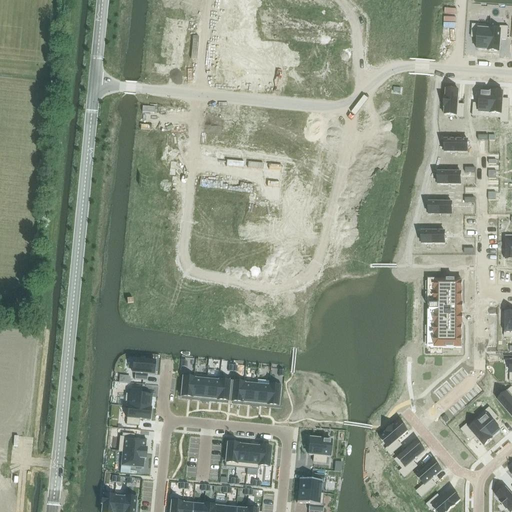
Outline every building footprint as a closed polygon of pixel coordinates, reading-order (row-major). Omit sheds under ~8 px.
[(170,0),(169,9),(191,11),(192,0),(170,0)] [(398,1),(397,0),(363,0),(370,11),(384,2),(387,8),(398,1)] [(223,4),(222,16),(240,17),(242,6),(223,4)] [(191,11),(169,9),(168,21),(166,20),(165,27),(177,29),(178,22),(190,23),(191,11)] [(337,15),(315,13),(313,28),(335,30),(337,15)] [(222,16),(221,26),(239,28),(240,17),(222,16)] [(472,25),(471,38),(478,38),(477,51),(488,51),(490,26),(472,25)] [(221,26),(220,37),(238,39),(239,28),(221,26)] [(488,51),(488,52),(499,53),(500,40),(507,40),(508,28),(490,26),(488,51)] [(335,30),(313,28),(312,43),(334,45),(335,30)] [(402,43),(403,31),(376,28),(375,41),(391,43),(390,49),(403,50),(403,43),(402,43)] [(156,71),(158,52),(147,51),(145,70),(156,71)] [(167,72),(169,53),(158,52),(156,71),(167,72)] [(178,73),(180,54),(169,53),(167,72),(178,73)] [(225,77),(227,59),(216,58),(214,76),(225,77)] [(236,78),(238,60),(227,59),(225,77),(236,78)] [(246,79),(248,61),(238,60),(236,78),(246,79)] [(257,80),(259,62),(248,61),(246,79),(257,80)] [(278,82),(280,64),(269,63),(267,81),(278,82)] [(289,84),(290,65),(280,64),(278,82),(289,84)] [(299,85),(301,66),(290,65),(289,84),(299,85)] [(310,86),(312,67),(301,66),(299,85),(310,86)] [(321,87),(323,68),(312,67),(310,86),(321,87)] [(332,88),(334,69),(323,68),(321,87),(332,88)] [(445,98),(444,109),(445,109),(444,116),(456,117),(456,118),(463,118),(464,106),(458,105),(459,91),(446,90),(446,98),(445,98)] [(473,104),(473,117),(490,118),(492,93),(491,93),(481,92),(480,105),(473,104)] [(492,93),(490,118),(501,119),(501,123),(508,123),(509,107),(502,106),(503,93),(491,92),(491,93),(492,93)] [(373,112),(372,126),(393,128),(394,114),(397,114),(398,108),(385,106),(385,113),(373,112)] [(141,109),(140,128),(151,129),(153,110),(141,109)] [(153,110),(151,129),(161,130),(163,111),(153,110)] [(163,111),(161,130),(173,131),(174,113),(163,111)] [(210,116),(208,135),(219,136),(221,117),(210,116)] [(221,117),(219,136),(230,137),(232,118),(221,117)] [(232,118),(230,137),(241,138),(243,119),(232,118)] [(243,119),(241,138),(252,139),(253,120),(243,119)] [(253,120),(252,139),(262,140),(264,121),(253,120)] [(264,121),(262,140),(273,141),(275,122),(264,121)] [(284,123),(282,142),(293,143),(295,124),(284,123)] [(295,124),(293,143),(304,144),(306,125),(295,124)] [(306,125),(304,144),(315,145),(317,126),(306,125)] [(317,126),(315,145),(326,146),(328,128),(317,126)] [(364,144),(362,155),(383,161),(386,150),(388,150),(390,144),(378,141),(376,147),(364,144)] [(445,141),(445,153),(468,153),(468,141),(445,141)] [(151,155),(151,162),(153,162),(152,173),(174,176),(175,164),(163,163),(164,156),(151,155)] [(362,155),(359,167),(370,170),(369,176),(381,179),(383,173),(380,172),(383,161),(362,155)] [(149,185),(148,192),(160,193),(161,187),(173,188),(174,176),(152,173),(151,185),(149,185)] [(307,173),(304,184),(322,189),(325,178),(307,173)] [(438,173),(438,186),(461,186),(461,173),(438,173)] [(304,184),(301,195),(319,199),(322,189),(304,184)] [(351,188),(348,200),(370,205),(373,194),(375,194),(377,188),(364,185),(363,191),(351,188)] [(207,194),(206,206),(224,208),(226,196),(207,194)] [(301,195),(299,205),(317,210),(319,199),(301,195)] [(147,200),(147,207),(149,207),(148,218),(170,220),(171,208),(159,207),(160,201),(147,200)] [(348,200),(346,211),(357,214),(355,220),(368,223),(369,217),(367,216),(370,205),(348,200)] [(429,203),(429,216),(452,216),(452,203),(429,203)] [(295,216),(294,222),(306,225),(307,219),(314,221),(317,210),(299,205),(296,216),(295,216)] [(206,206),(205,217),(220,218),(223,218),(224,208),(206,206)] [(202,216),(201,227),(219,229),(220,218),(205,217),(202,216)] [(144,229),(144,236),(156,238),(157,231),(169,232),(170,220),(148,218),(147,230),(144,229)] [(287,221),(285,228),(297,231),(299,224),(287,221)] [(201,227),(200,238),(218,240),(219,229),(201,227)] [(344,233),(340,247),(364,253),(368,239),(367,239),(369,233),(356,230),(355,236),(344,233)] [(445,232),(422,232),(422,245),(445,245),(445,232)] [(200,238),(199,249),(217,251),(218,240),(200,238)] [(241,241),(239,254),(245,255),(242,266),(254,269),(259,247),(247,245),(248,243),(241,241)] [(140,259),(140,266),(152,267),(153,260),(164,261),(165,247),(141,245),(140,259)] [(286,256),(281,261),(290,271),(295,266),(295,267),(302,261),(307,256),(305,254),(307,253),(301,246),(300,248),(298,246),(292,251),(291,249),(285,255),(286,256)] [(259,247),(254,269),(266,271),(268,260),(275,261),(277,249),(270,247),(270,250),(259,247)] [(132,280),(130,293),(155,296),(156,282),(145,281),(145,274),(133,273),(132,280)] [(430,306),(430,312),(431,312),(430,348),(462,348),(462,325),(463,325),(463,304),(462,304),(462,281),(431,281),(431,306),(430,306)] [(193,288),(187,314),(200,317),(199,321),(205,322),(209,308),(203,306),(206,291),(193,288)] [(165,292),(160,313),(173,316),(172,319),(178,321),(181,308),(175,307),(178,296),(165,292)] [(219,304),(216,316),(223,318),(224,316),(235,318),(240,297),(228,294),(225,306),(219,304)] [(240,297),(235,318),(246,321),(245,323),(252,325),(255,313),(249,311),(252,300),(240,297)] [(264,316),(261,328),(267,330),(267,328),(280,331),(286,305),(274,302),(270,317),(264,316)] [(134,359),(132,373),(135,373),(134,380),(147,381),(148,374),(153,375),(155,361),(134,359)] [(183,374),(181,397),(192,398),(194,375),(183,374)] [(194,375),(192,398),(204,399),(207,377),(194,375)] [(207,377),(204,399),(217,400),(219,378),(207,377)] [(219,378),(217,400),(228,402),(230,379),(219,378)] [(233,379),(231,402),(242,403),(244,380),(233,379)] [(244,380),(242,403),(254,404),(256,385),(257,385),(257,382),(244,380)] [(269,387),(267,405),(278,407),(280,384),(269,383),(268,387),(269,387)] [(256,385),(254,404),(267,405),(269,387),(268,387),(257,385),(256,385)] [(126,394),(125,407),(128,407),(150,409),(152,397),(141,396),(142,390),(130,388),(130,395),(126,394)] [(507,393),(498,401),(511,417),(511,388),(506,393),(507,393)] [(128,407),(127,425),(138,426),(139,420),(149,421),(150,409),(128,407)] [(489,409),(476,420),(492,439),(501,432),(493,422),(497,418),(489,409)] [(467,426),(461,430),(471,441),(475,437),(484,447),(493,439),(492,439),(476,420),(468,427),(467,426)] [(386,435),(380,439),(388,448),(386,450),(390,455),(402,446),(397,441),(408,432),(400,423),(394,427),(385,434),(386,435)] [(120,437),(118,452),(122,452),(146,454),(146,449),(145,449),(146,440),(145,440),(134,439),(134,435),(122,433),(122,437),(120,437)] [(310,439),(308,456),(314,456),(313,462),(325,464),(326,457),(329,458),(331,441),(329,441),(329,438),(324,438),(323,440),(310,439)] [(417,442),(395,461),(403,470),(400,472),(404,478),(417,467),(413,462),(425,452),(417,442)] [(227,444),(225,467),(236,468),(238,445),(227,444)] [(238,445),(236,468),(247,469),(249,446),(238,445)] [(249,446),(247,469),(258,470),(258,466),(260,448),(249,446)] [(260,448),(258,466),(269,467),(271,449),(260,448)] [(122,452),(120,470),(129,471),(129,467),(143,468),(143,469),(144,460),(145,460),(146,454),(122,452)] [(434,462),(416,477),(424,486),(417,492),(421,497),(435,485),(431,480),(442,471),(434,462)] [(299,481),(298,492),(320,494),(320,493),(321,483),(324,483),(324,476),(312,475),(311,481),(299,480),(299,481)] [(511,511),(511,496),(506,489),(496,497),(503,505),(502,505),(507,510),(508,511),(511,511)] [(438,496),(427,505),(431,510),(433,508),(436,511),(448,511),(455,506),(461,501),(452,491),(442,500),(438,496)] [(102,505),(101,511),(112,511),(115,493),(103,492),(103,498),(102,498),(101,505),(102,505)] [(297,503),(296,503),(309,505),(308,511),(317,511),(322,511),(323,505),(324,494),(320,493),(320,494),(298,492),(297,503)] [(115,493),(112,511),(123,511),(125,494),(115,493)] [(125,494),(123,511),(135,511),(137,495),(125,494)] [(171,499),(170,511),(181,511),(183,500),(171,499)] [(183,500),(181,511),(192,511),(193,501),(183,500)] [(193,501),(192,511),(203,511),(204,502),(193,501)] [(213,511),(215,503),(204,502),(203,511),(213,511)] [(215,503),(213,511),(224,511),(226,504),(215,503)]
